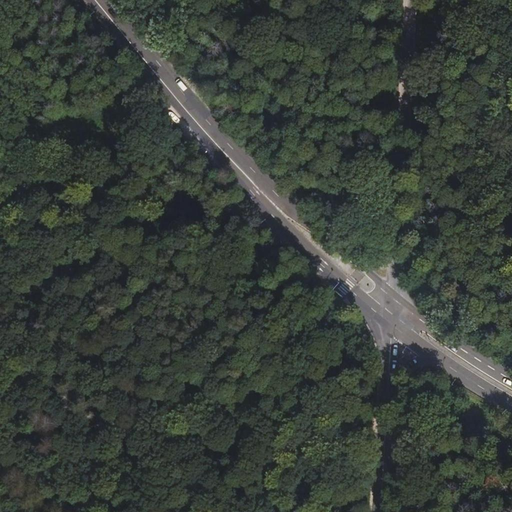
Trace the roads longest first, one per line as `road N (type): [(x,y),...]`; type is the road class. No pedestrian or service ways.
road 1 (unclassified): [(395,299),(412,0)]
road 2 (secondary): [(96,0),(264,194)]
road 3 (secondary): [(264,194),(393,327)]
road 4 (secondary): [(395,299),(264,194)]
road 5 (secondary): [(511,378),(395,299)]
road 6 (tertiary): [(380,511),(388,386)]
